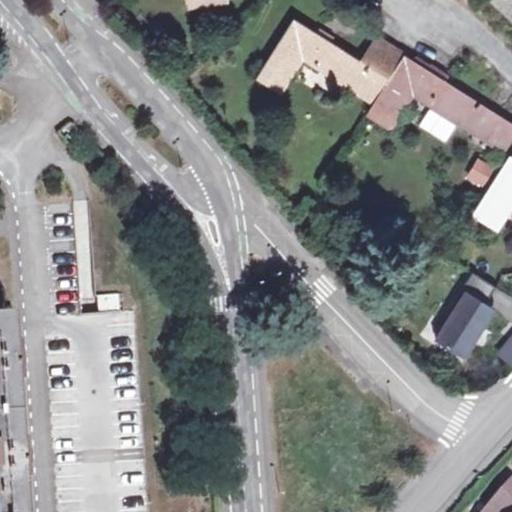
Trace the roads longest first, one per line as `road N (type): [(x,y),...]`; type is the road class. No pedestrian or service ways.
road 1 (residential): [(478,440),(419,395),(250,217),(226,203)]
road 2 (unclassified): [(226,203),(191,142),(54,0)]
road 3 (unclassified): [(116,134),(207,241),(234,310)]
road 4 (unclassified): [(250,511),(234,310)]
road 5 (unclassified): [(9,0),(116,134)]
road 6 (residential): [(116,134),(193,194),(226,203)]
road 7 (unknown): [(511,53),(474,27),(402,0)]
